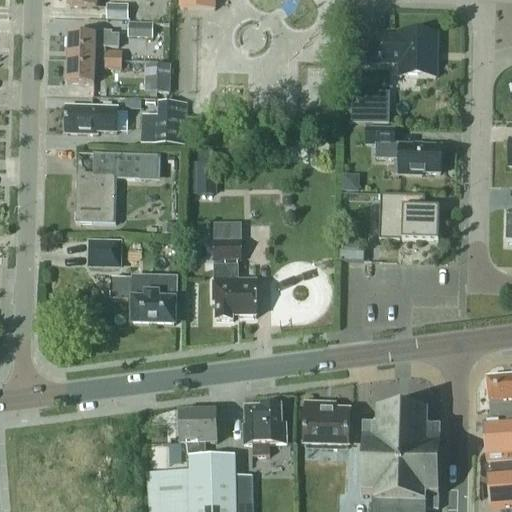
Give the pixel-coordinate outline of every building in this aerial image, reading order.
[(69,0),(70,9),(96,10),(96,0),(69,0)] [(180,0),(180,12),(215,13),(214,0),(180,0)] [(107,22),(128,23),(129,7),(107,7),(107,22)] [(128,40),(153,41),(154,25),(129,25),(128,40)] [(68,62),(95,62),(106,63),(122,63),(123,55),(95,54),(95,49),(118,50),(119,37),(112,37),(112,34),(95,34),(95,38),(69,37),(68,62)] [(370,39),(369,65),(390,65),(400,66),(400,79),(436,80),(437,36),(401,35),(400,39),(390,39),(370,39)] [(68,62),(67,86),(94,87),(95,62),(68,62)] [(105,73),(122,73),(122,63),(106,63),(105,73)] [(158,94),(170,95),(171,67),(151,66),(150,82),(158,82),(158,94)] [(160,119),(155,119),(154,147),(187,148),(188,105),(160,105),(160,119)] [(350,125),(390,126),(390,106),(350,105),(350,125)] [(117,136),(117,111),(67,109),(66,136),(97,137),(97,135),(117,136)] [(376,161),(400,162),(399,178),(422,178),(422,176),(441,176),(441,148),(394,147),(395,131),(367,130),(366,147),(376,147),(376,161)] [(75,226),(115,227),(117,181),(141,182),(141,178),(160,179),(161,159),(94,157),(93,177),(77,176),(75,226)] [(213,165),(197,166),(197,198),(213,197),(213,165)] [(380,197),(379,242),(439,244),(440,210),(425,210),(425,198),(380,197)] [(162,237),(176,237),(176,227),(162,227),(162,237)] [(233,320),(256,320),(256,288),(255,288),(255,284),(239,284),(239,268),(238,268),(238,264),(242,264),(242,244),(214,244),(214,264),(226,264),(226,268),(214,268),(214,283),(214,303),(216,306),(216,324),(233,323),(233,320)] [(119,270),(120,247),(91,246),(90,269),(119,270)] [(364,254),(339,253),(339,263),(363,264),(364,254)] [(134,301),(133,326),(174,328),(175,304),(177,304),(177,280),(149,279),(149,284),(133,284),(132,301),(134,301)] [(484,425),(487,465),(490,465),(491,476),(488,476),(490,511),(511,511),(511,378),(487,380),(489,405),(491,424),(484,425)] [(425,511),(426,511),(438,511),(439,498),(440,441),(441,430),(440,430),(428,430),(428,414),(413,413),(413,405),(393,404),(392,413),(377,412),(376,429),(363,428),(362,496),(375,497),(374,503),(373,503),(372,511),(425,511)] [(323,414),(324,408),(306,407),(305,449),(349,450),(350,415),(323,414)] [(261,410),(245,410),(246,430),(244,433),(244,447),(253,447),(253,459),(269,458),(269,446),(286,445),(285,431),(282,428),(281,408),(261,409),(261,410)] [(235,511),(235,481),(234,459),(205,459),(205,446),(217,446),(216,415),(180,415),(181,447),(186,447),(187,464),(189,464),(190,474),(147,474),(149,511),(235,511)] [(152,450),(154,465),(169,463),(166,448),(152,450)] [(337,469),(337,488),(352,488),(351,469),(337,469)] [(253,511),(253,480),(235,481),(235,511),(253,511)]
